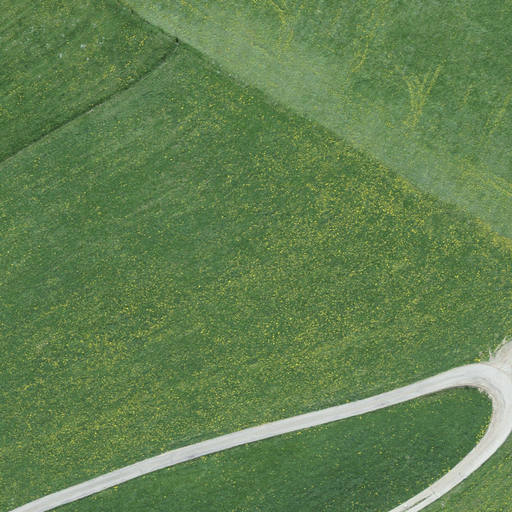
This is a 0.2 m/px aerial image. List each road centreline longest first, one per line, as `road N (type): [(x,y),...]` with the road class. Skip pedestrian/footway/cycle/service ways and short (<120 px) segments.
road 1 (unclassified): [(33,511),(154,467),(462,378),(498,383),(507,399),(501,445),(413,511)]
road 2 (track): [(0,156),(115,86)]
